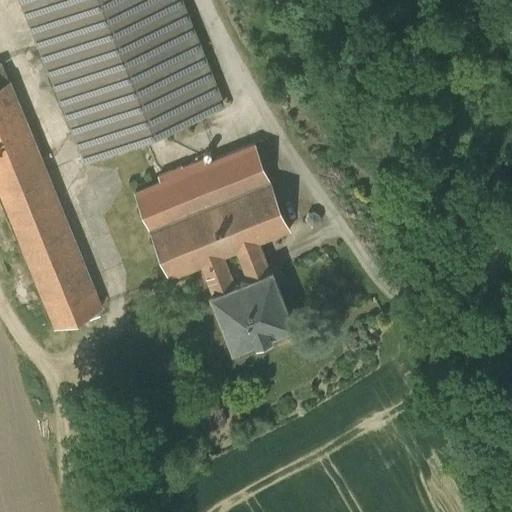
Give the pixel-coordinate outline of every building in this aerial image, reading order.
[(177,0),(24,0),(88,158),(220,105),(177,0)] [(2,60),(0,60),(0,83),(9,80),(2,60)] [(100,305),(9,80),(0,83),(0,186),(55,323),(100,305)] [(204,158),(181,168),(182,171),(134,191),(170,277),(201,264),(212,291),(269,269),(258,242),(288,229),(253,142),(206,162),(204,158)] [(212,291),(210,293),(232,349),(294,325),(271,268),(269,269),(212,291)]
